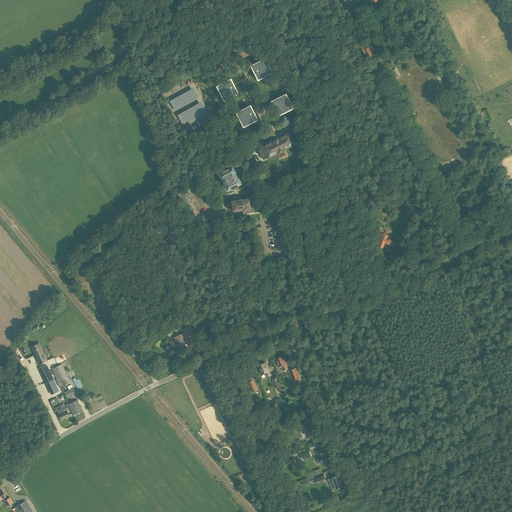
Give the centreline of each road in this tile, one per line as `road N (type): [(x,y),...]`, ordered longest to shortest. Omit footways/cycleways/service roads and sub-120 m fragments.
road 1 (unclassified): [(0,475),(152,385),(283,330)]
road 2 (unclassified): [(283,330),(511,232)]
road 3 (unclassified): [(392,511),(365,481),(283,330)]
road 4 (track): [(0,133),(123,47)]
road 5 (track): [(90,267),(124,345),(157,383)]
